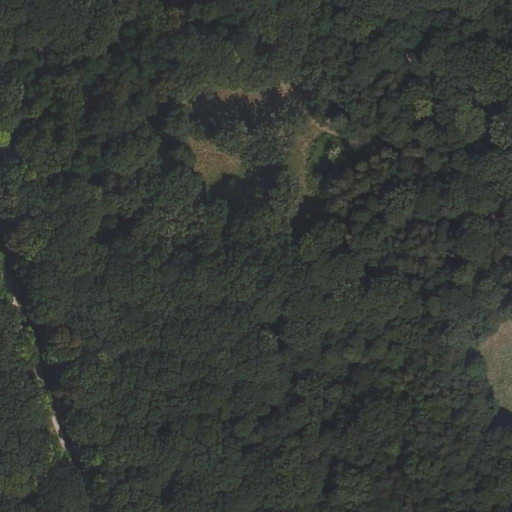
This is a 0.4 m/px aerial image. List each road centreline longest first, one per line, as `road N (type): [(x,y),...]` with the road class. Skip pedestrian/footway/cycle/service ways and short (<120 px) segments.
road 1 (track): [(0,145),(185,0)]
road 2 (track): [(348,0),(511,146)]
